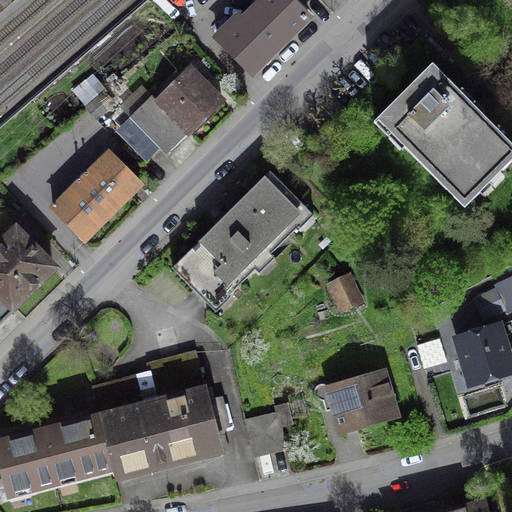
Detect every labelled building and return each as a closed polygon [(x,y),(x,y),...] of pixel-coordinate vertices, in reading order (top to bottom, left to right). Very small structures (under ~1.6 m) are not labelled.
[(302,27),(276,0),(254,0),(209,44),(245,81),(302,27)] [(511,163),(511,140),(434,59),(378,113),(468,206),(511,163)] [(227,104),(191,68),(157,102),(153,105),(186,138),(189,141),(227,104)] [(142,87),(119,109),(135,126),(159,149),(167,157),(186,138),(153,105),(157,102),(142,87)] [(135,126),(122,139),(145,163),(159,149),(135,126)] [(127,188),(95,155),(35,213),(67,246),(127,188)] [(300,228),(252,182),(162,275),(209,321),(300,228)] [(4,225),(0,229),(0,307),(7,315),(50,273),(4,225)] [(354,280),(327,285),(333,313),(360,308),(354,280)] [(483,322),(508,314),(500,290),(475,299),(483,322)] [(489,327),(440,338),(452,390),(501,380),(489,327)] [(378,374),(316,387),(326,436),(388,423),(378,374)] [(202,394),(100,421),(114,474),(116,482),(218,454),(202,394)] [(288,406),(274,409),(279,431),(293,429),(288,406)] [(114,474),(100,421),(0,446),(0,467),(9,501),(114,474)]
